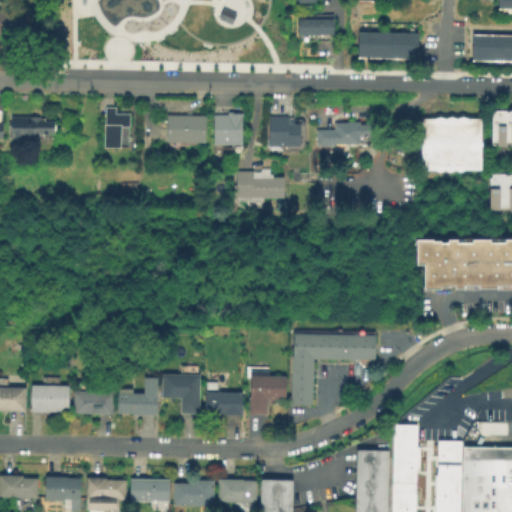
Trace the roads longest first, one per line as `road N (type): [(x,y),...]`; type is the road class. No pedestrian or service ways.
road 1 (residential): [(53,79),(481,87)]
road 2 (residential): [(340,428),(266,449),(0,444)]
road 3 (residential): [(511,339),(452,343),(340,428)]
